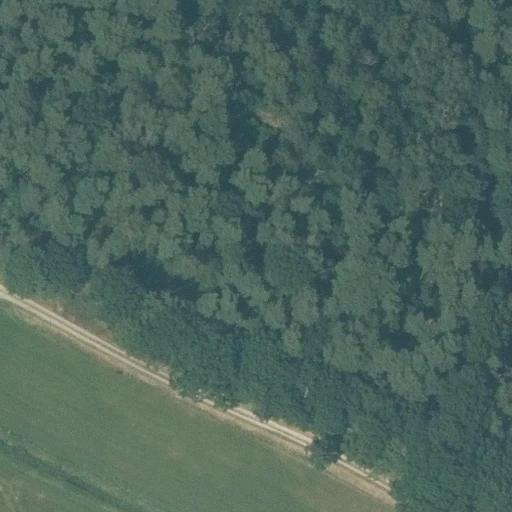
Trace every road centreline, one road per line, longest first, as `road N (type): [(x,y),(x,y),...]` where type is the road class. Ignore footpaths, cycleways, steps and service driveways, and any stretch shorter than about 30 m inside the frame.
road 1 (track): [(0,7),(511,257)]
road 2 (track): [(434,511),(0,295)]
